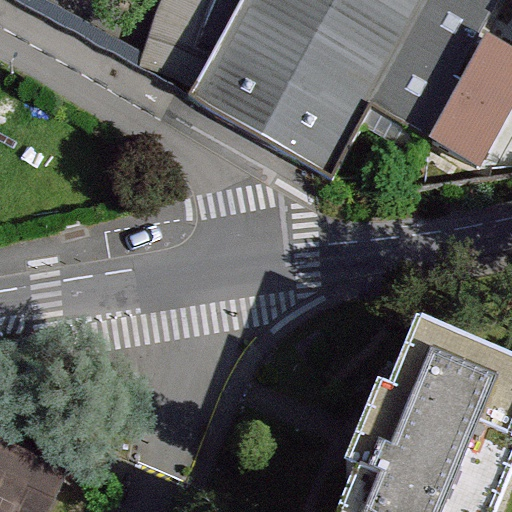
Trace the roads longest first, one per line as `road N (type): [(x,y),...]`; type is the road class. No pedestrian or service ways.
road 1 (residential): [(237,262),(237,197),(216,172),(0,46)]
road 2 (tertiary): [(237,262),(511,227)]
road 3 (residential): [(237,262),(233,319),(157,511)]
road 4 (tertiary): [(0,306),(237,262)]
